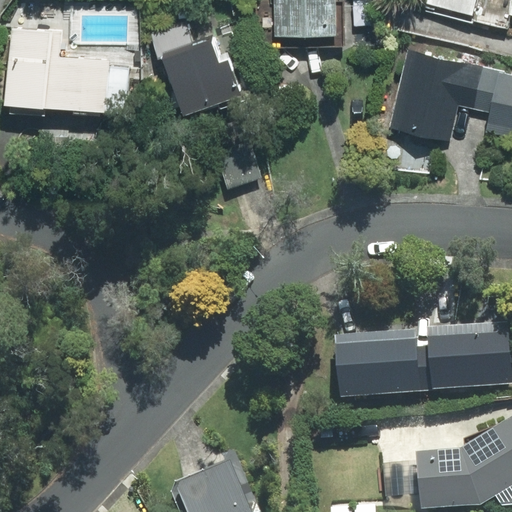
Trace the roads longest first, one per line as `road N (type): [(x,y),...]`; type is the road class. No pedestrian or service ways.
road 1 (residential): [(151,413),(283,278),(331,245),(392,229),(511,234)]
road 2 (residential): [(151,413),(121,326),(86,265),(0,215)]
road 3 (residential): [(56,511),(151,413)]
